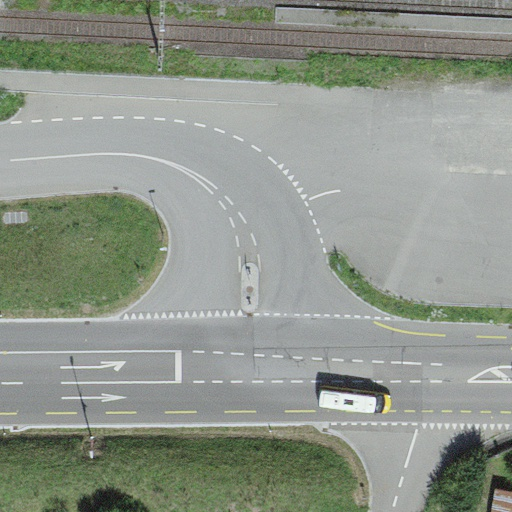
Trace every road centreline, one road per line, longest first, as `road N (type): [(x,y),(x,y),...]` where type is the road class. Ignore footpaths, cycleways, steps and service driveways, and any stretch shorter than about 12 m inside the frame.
road 1 (unclassified): [(0,158),(152,157),(205,181),(227,202),(250,246),(255,371)]
road 2 (primary): [(511,374),(255,371)]
road 3 (primary): [(255,371),(0,376)]
